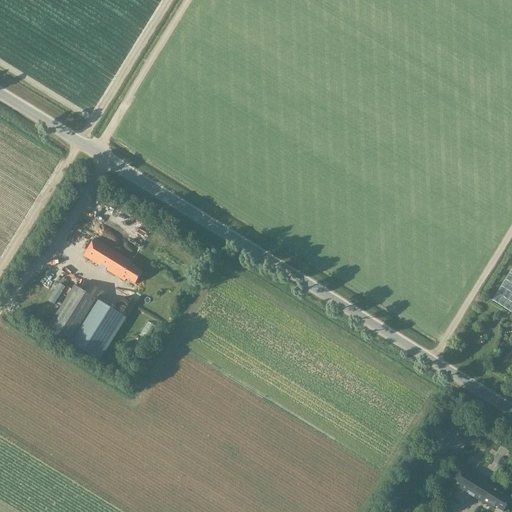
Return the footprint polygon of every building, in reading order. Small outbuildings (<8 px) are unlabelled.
[(68,237),(84,246),(97,224),(81,215),(68,237)] [(137,280),(142,272),(130,265),(132,262),(94,239),(83,256),(125,282),(126,279),(135,285),(138,280),(137,280)] [(511,267),(492,300),(511,312),(511,267)] [(75,286),(47,329),(99,361),(126,318),(75,286)] [(480,338),(472,341),(474,347),(482,344),(480,338)] [(462,467),(452,484),(493,509),(494,506),(503,511),(506,508),(506,507),(511,500),(499,492),(500,490),(462,467)]
